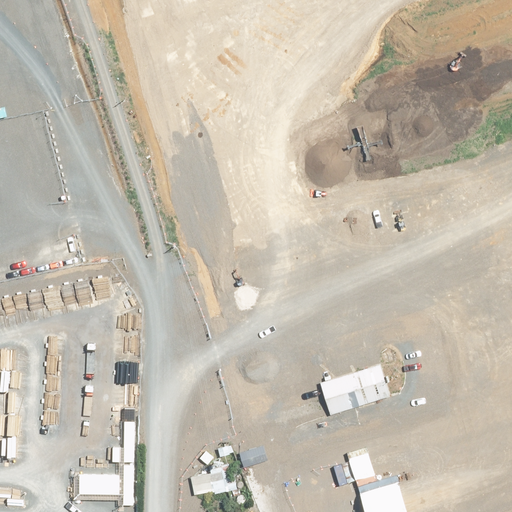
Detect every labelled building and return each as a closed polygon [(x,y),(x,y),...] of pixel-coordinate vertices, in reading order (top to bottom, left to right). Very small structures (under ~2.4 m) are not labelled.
[(453,68),(428,79),(435,96),(461,86),(453,68)] [(412,74),(390,82),(402,117),(430,106),(424,91),(419,93),(412,74)] [(494,92),(467,103),(474,121),(502,110),(494,92)] [(388,96),(337,117),(345,136),(396,115),(388,96)] [(320,111),(296,120),(309,156),(333,148),(320,111)] [(511,133),(507,121),(472,136),(477,150),(511,135),(511,133)] [(237,129),(224,135),(239,172),(262,162),(249,131),(240,135),(237,129)] [(219,152),(200,159),(212,189),(230,182),(219,152)] [(193,167),(171,175),(182,203),(203,196),(193,167)] [(511,182),(488,192),(491,201),(496,199),(501,213),(511,208),(511,182)] [(358,213),(334,220),(341,245),(366,237),(358,213)] [(247,289),(232,294),(237,310),(252,305),(247,289)] [(353,309),(327,318),(334,338),(360,329),(353,309)] [(315,334),(299,338),(304,356),(308,355),(311,368),(323,365),(315,334)] [(243,388),(225,336),(204,343),(206,347),(189,353),(194,367),(210,362),(221,396),(243,388)] [(314,375),(324,404),(384,384),(374,354),(314,375)] [(493,383),(480,388),(492,423),(505,419),(493,383)] [(511,390),(503,393),(510,421),(511,419),(511,390)] [(461,396),(447,401),(458,436),(472,432),(461,396)] [(213,477),(195,478),(197,494),(240,491),(238,463),(212,466),(213,477)] [(511,487),(496,493),(502,509),(511,505),(511,487)]
